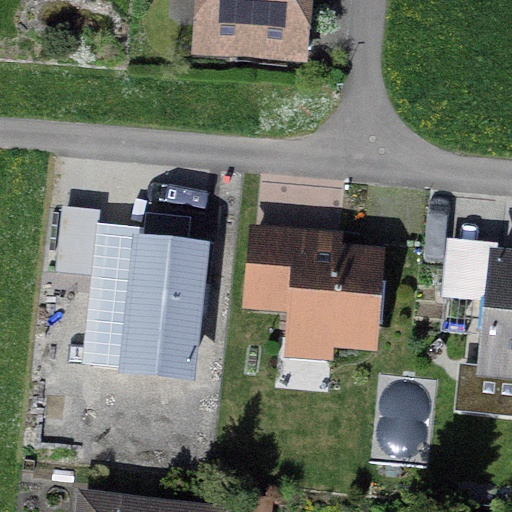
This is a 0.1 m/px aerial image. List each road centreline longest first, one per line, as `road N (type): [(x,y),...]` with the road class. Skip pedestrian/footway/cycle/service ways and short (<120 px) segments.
road 1 (residential): [(350,163),(0,132)]
road 2 (residential): [(368,0),(350,163)]
road 3 (residential): [(511,177),(350,163)]
